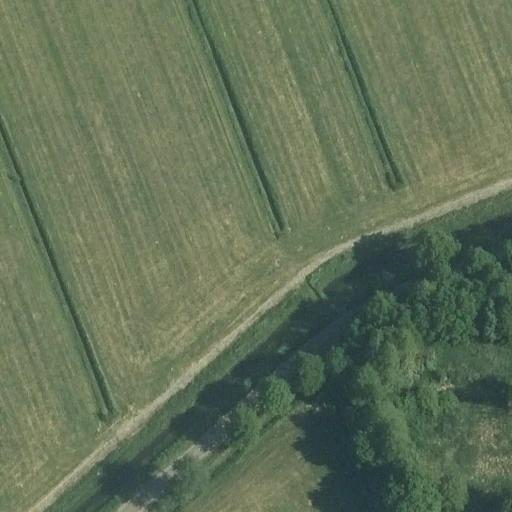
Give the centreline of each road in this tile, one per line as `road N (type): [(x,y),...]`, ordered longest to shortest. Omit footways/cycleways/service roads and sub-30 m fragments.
road 1 (track): [(33,511),(316,268),(511,188)]
road 2 (unclassified): [(123,511),(358,314),(511,249)]
